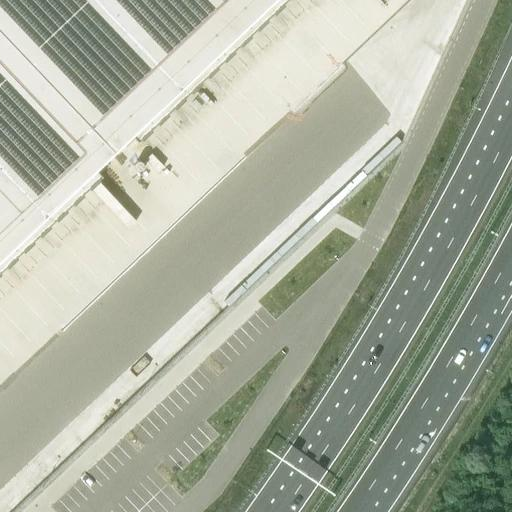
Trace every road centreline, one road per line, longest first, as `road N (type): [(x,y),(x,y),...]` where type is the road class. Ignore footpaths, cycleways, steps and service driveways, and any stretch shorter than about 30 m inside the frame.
road 1 (trunk): [(511,126),(415,307),(284,511)]
road 2 (trunk): [(358,511),(511,262)]
